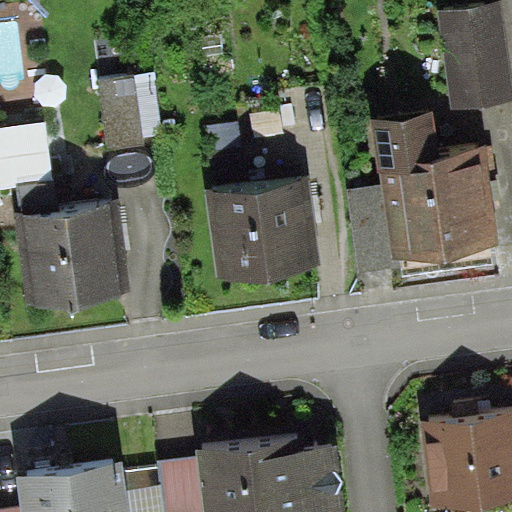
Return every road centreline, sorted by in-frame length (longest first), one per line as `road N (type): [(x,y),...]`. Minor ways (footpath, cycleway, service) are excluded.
road 1 (residential): [(338,336),(0,376)]
road 2 (residential): [(338,336),(359,511)]
road 3 (residential): [(511,320),(338,336)]
